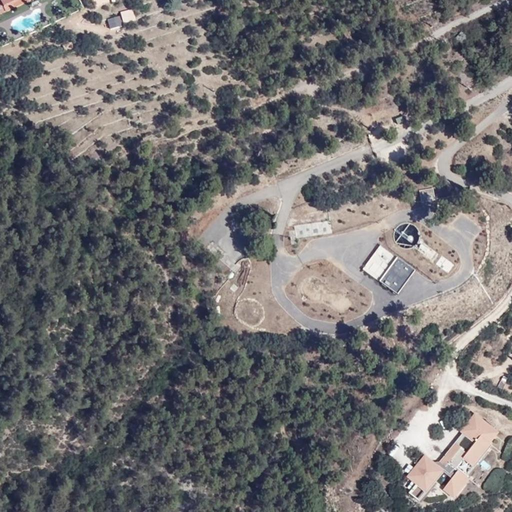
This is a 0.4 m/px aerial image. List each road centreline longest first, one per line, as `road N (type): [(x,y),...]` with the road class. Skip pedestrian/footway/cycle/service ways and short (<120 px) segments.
road 1 (track): [(509,0),(247,107)]
road 2 (residential): [(511,98),(444,166),(449,176),(511,199)]
road 3 (residential): [(511,297),(454,349),(464,386),(511,406)]
